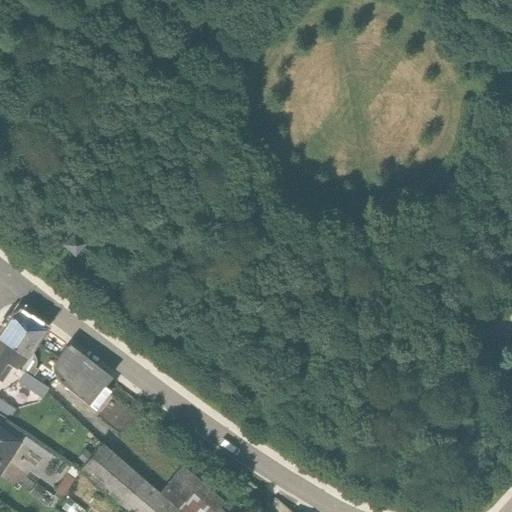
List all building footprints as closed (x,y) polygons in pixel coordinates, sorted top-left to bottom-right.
[(72,232),(62,243),(72,253),(83,241),(72,232)] [(0,341),(27,358),(19,370),(23,373),(32,378),(37,370),(34,369),(36,364),(36,361),(35,357),(32,353),(45,330),(17,313),(10,317),(3,329),(0,332),(0,341)] [(27,358),(0,341),(0,381),(1,383),(11,368),(18,372),(19,370),(27,358)] [(52,366),(51,372),(58,383),(95,410),(109,392),(104,387),(109,381),(66,347),(52,366)] [(32,378),(23,373),(17,383),(41,400),(48,389),(38,383),(32,378)] [(0,416),(6,421),(14,409),(0,399),(0,416)] [(0,472),(19,443),(0,430),(0,472)] [(175,511),(177,510),(157,492),(101,443),(78,470),(127,511),(175,511)] [(69,466),(53,491),(61,496),(77,471),(69,466)] [(177,510),(175,511),(213,511),(222,503),(180,466),(157,492),(177,510)] [(35,483),(28,493),(45,506),(53,496),(35,483)] [(67,498),(60,508),(65,511),(82,511),(84,510),(67,498)]
